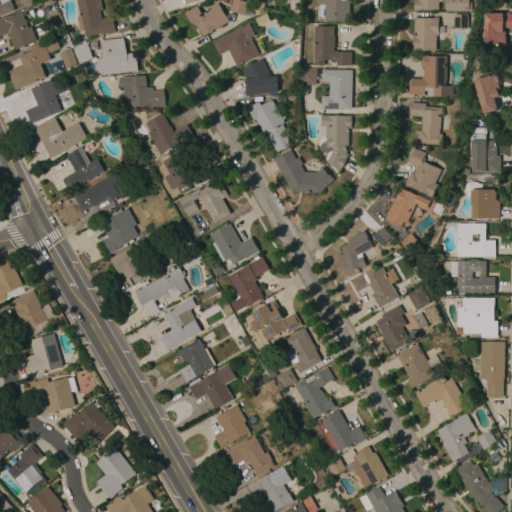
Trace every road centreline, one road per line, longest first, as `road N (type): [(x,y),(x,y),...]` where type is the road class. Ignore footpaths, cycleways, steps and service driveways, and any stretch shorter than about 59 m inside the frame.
road 1 (residential): [(442,511),(299,254),(137,0)]
road 2 (residential): [(299,254),(355,206),(374,174),(376,0)]
road 3 (primary): [(197,511),(74,291)]
road 4 (residential): [(84,511),(65,453),(16,414),(0,357)]
